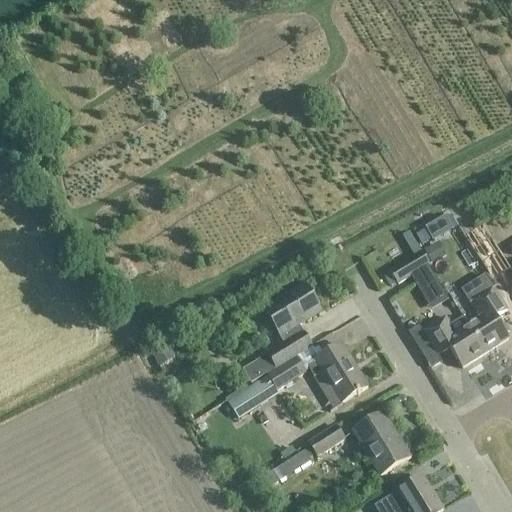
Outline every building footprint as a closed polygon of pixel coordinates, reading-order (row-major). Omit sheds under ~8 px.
[(446,258),(440,247),(426,255),(432,266),(446,258)] [(421,254),(389,274),(397,286),(411,278),(419,273),(439,306),(448,300),(427,267),(429,266),(421,254)] [(480,319),(467,328),(484,356),(509,340),(496,319),(508,312),(493,289),(485,277),(461,293),(468,304),(470,303),(480,319)] [(284,347),(267,357),(242,372),(250,386),(275,371),(311,349),(303,335),(303,336),(298,329),(321,315),(304,288),(263,313),(280,340),(284,347)] [(418,327),(406,334),(429,371),(441,363),(437,357),(449,349),(462,370),(484,356),(467,328),(462,320),(450,327),(445,319),(422,333),(418,327)] [(316,365),(307,371),(314,381),(322,376),(341,407),(367,391),(340,347),(314,363),(316,365)] [(248,390),(227,403),(238,421),(278,396),(276,392),(304,375),(295,360),(248,390)] [(383,417),(353,435),(380,480),(411,462),(383,417)] [(317,460),(346,442),(338,429),(309,447),(317,460)] [(398,497),(376,510),(376,511),(442,511),(423,481),(398,497)]
